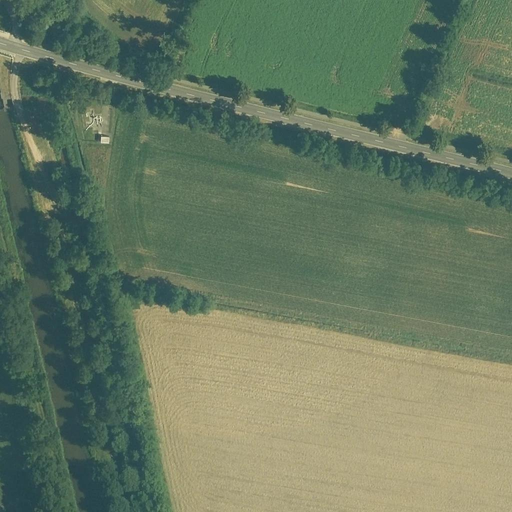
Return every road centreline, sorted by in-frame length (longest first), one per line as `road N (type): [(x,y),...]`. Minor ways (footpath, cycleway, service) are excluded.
road 1 (secondary): [(0,42),(511,173)]
road 2 (track): [(0,239),(68,511)]
